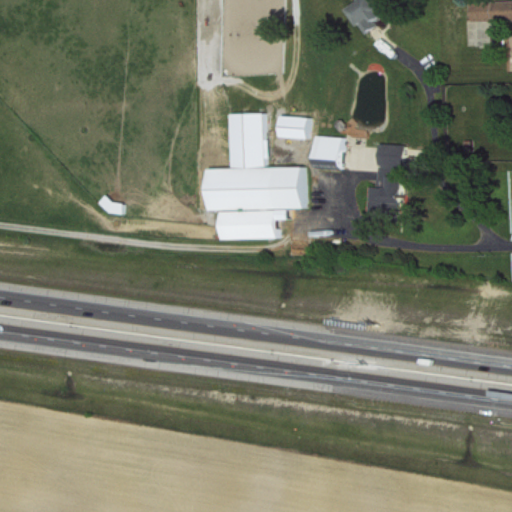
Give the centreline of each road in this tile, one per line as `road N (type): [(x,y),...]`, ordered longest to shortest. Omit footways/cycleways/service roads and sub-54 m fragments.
road 1 (motorway): [(0,330),(511,400)]
road 2 (motorway): [(511,365),(0,296)]
